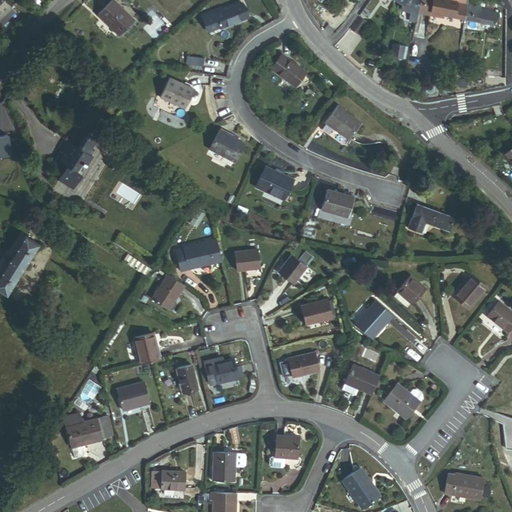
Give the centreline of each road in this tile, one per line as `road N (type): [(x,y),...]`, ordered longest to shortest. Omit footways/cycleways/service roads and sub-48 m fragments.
road 1 (residential): [(300,18),(242,60),(237,98),(249,123),(313,165),(389,192)]
road 2 (residential): [(45,511),(161,444),(273,407)]
road 3 (residential): [(398,464),(465,381),(446,362)]
road 4 (residential): [(423,109),(447,146),(511,205)]
road 5 (residential): [(273,407),(251,321),(212,331)]
